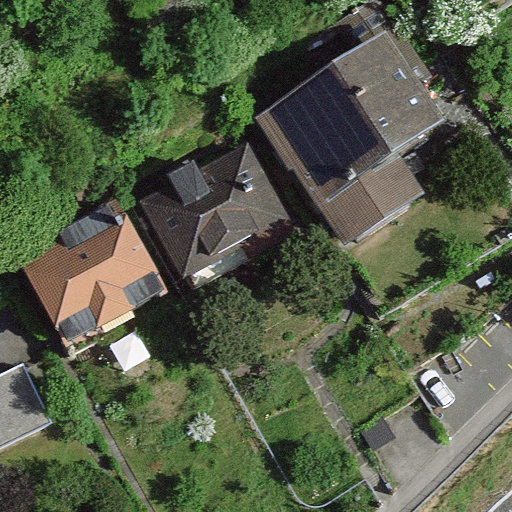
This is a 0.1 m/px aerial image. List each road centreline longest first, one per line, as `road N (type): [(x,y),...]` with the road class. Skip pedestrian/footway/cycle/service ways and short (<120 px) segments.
road 1 (motorway): [(222,511),(511,169)]
road 2 (motorway): [(278,0),(0,328)]
road 3 (residential): [(511,412),(421,511)]
